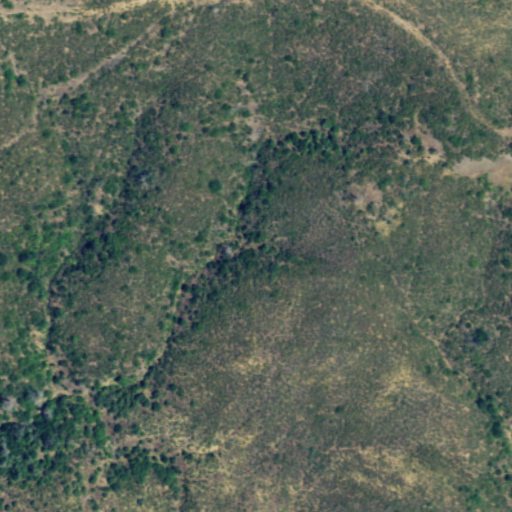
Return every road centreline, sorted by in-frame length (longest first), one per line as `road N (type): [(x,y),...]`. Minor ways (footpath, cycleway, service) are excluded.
road 1 (track): [(220,0),(371,5),(421,38),(493,137),(511,137)]
road 2 (track): [(0,4),(49,11),(148,0)]
